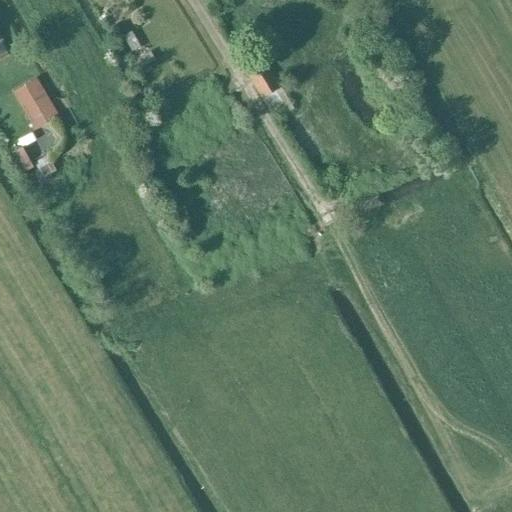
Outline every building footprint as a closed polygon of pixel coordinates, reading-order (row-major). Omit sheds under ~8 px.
[(139,47),(148,42),(139,26),(130,31),(139,47)] [(141,51),(145,62),(163,56),(159,46),(141,51)] [(261,97),(280,86),(259,52),(240,63),(261,97)] [(51,93),(34,102),(60,147),(77,138),(51,93)] [(33,167),(22,147),(11,152),(23,173),(33,167)] [(65,186),(47,155),(34,162),(38,169),(34,171),(48,195),(65,186)]
